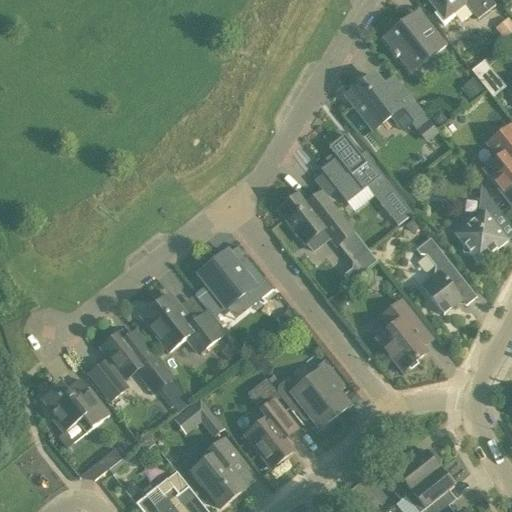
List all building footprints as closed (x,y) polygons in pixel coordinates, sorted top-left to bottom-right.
[(495,7),(489,0),(429,0),(438,11),(434,14),(443,27),(455,18),(449,10),(461,0),(477,21),(495,7)] [(503,40),(511,32),(511,25),(507,19),(494,29),(503,40)] [(424,42),(406,20),(382,39),(410,75),(446,47),(435,33),(424,42)] [(505,89),(484,62),(471,72),(492,99),(505,89)] [(395,106),(372,77),(346,97),(373,131),(391,117),(402,132),(422,116),(407,97),(395,106)] [(511,207),(511,206),(511,130),(510,127),(487,145),(499,159),(483,171),(511,207)] [(360,159),(343,138),(329,149),(336,158),(320,172),(345,205),(366,189),(397,228),(411,217),(371,165),(372,164),(365,155),(360,159)] [(490,222),(500,215),(485,195),(479,194),(476,219),(473,221),(465,220),(465,228),(454,237),(462,247),(461,254),(468,254),(477,266),(489,257),(496,257),(496,251),(506,243),(490,222)] [(317,218),(299,195),(277,212),(304,246),(325,230),(338,246),(353,234),(332,207),(317,218)] [(464,309),(475,300),(429,241),(415,251),(419,256),(426,257),(425,258),(434,270),(433,279),(419,289),(442,318),(460,304),(464,309)] [(225,311),(253,289),(225,252),(197,275),(225,311)] [(191,326),(168,297),(141,319),(169,355),(186,341),(198,357),(221,339),(204,316),(191,326)] [(401,375),(425,356),(408,334),(418,327),(400,304),(380,320),(389,332),(376,342),(401,375)] [(139,357),(121,334),(100,351),(125,382),(135,374),(153,397),(173,381),(148,350),(139,357)] [(232,367),(242,360),(230,346),(221,353),(232,367)] [(86,376),(109,405),(127,391),(104,362),(86,376)] [(336,395),(344,389),(338,381),(324,364),(316,370),(319,373),(297,391),(291,384),(284,383),(277,388),(276,394),(291,413),(296,413),(302,421),(306,421),(309,419),(320,433),(348,411),(336,395)] [(108,419),(88,392),(81,383),(73,388),(72,394),(68,397),(60,387),(41,402),(55,420),(52,423),(63,436),(76,426),(85,437),(108,419)] [(270,472),(292,455),(279,439),(292,428),(274,404),(264,412),(269,418),(243,439),(270,472)] [(213,440),(223,431),(210,414),(199,423),(213,440)] [(141,455),(153,445),(149,439),(136,448),(141,455)] [(219,511),(244,492),(228,471),(238,463),(222,443),(201,459),(205,463),(190,475),(219,511)] [(114,450),(102,460),(110,470),(111,469),(122,460),(114,450)] [(405,501),(439,474),(436,470),(439,467),(440,463),(432,455),(428,454),(426,457),(425,456),(405,472),(397,462),(386,471),(392,479),(386,484),(400,502),(403,499),(405,501)] [(122,460),(111,469),(115,474),(128,465),(123,459),(122,460)] [(436,511),(433,507),(453,491),(439,474),(405,501),(413,511),(436,511)] [(204,511),(175,475),(161,487),(155,486),(152,486),(148,487),(145,490),(143,494),(142,497),(142,501),(135,507),(138,511),(204,511)]
